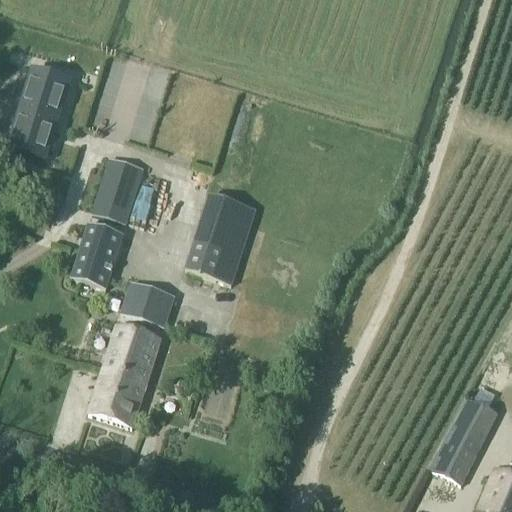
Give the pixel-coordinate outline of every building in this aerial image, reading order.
[(69,88),(30,76),(5,155),(44,166),(69,88)] [(124,230),(127,219),(141,175),(119,168),(108,164),(91,220),(124,230)] [(208,200),(200,225),(184,276),(230,291),(254,215),(208,200)] [(87,230),(69,285),(104,296),(122,241),(121,241),(87,230)] [(119,320),(163,334),(173,302),(129,288),(119,320)] [(116,331),(101,377),(144,391),(159,345),(116,331)] [(144,391),(101,377),(87,420),(130,434),(144,391)] [(428,474),(460,489),(496,419),(466,404),(428,474)] [(511,511),(511,482),(493,474),(476,511),(511,511)]
